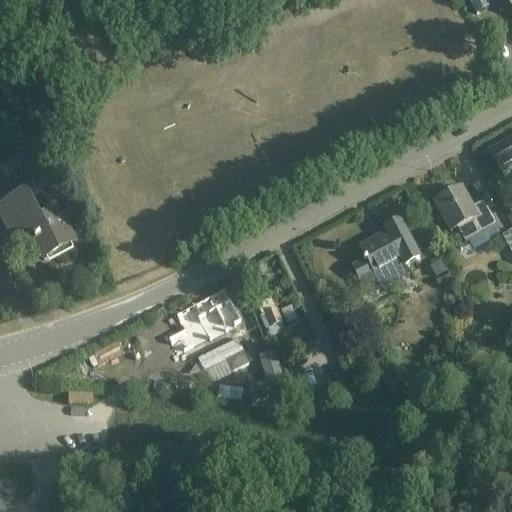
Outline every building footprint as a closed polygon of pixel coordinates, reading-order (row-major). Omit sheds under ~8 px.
[(466,0),(475,17),(490,9),(484,0),(466,0)] [(511,142),(490,155),(500,172),(502,175),(511,169),(511,142)] [(496,229),(493,223),(484,205),(473,211),(462,191),(435,206),(452,237),(462,231),(469,244),(496,229)] [(28,231),(44,261),(74,246),(57,215),(43,223),(28,194),(0,209),(0,211),(14,238),(28,231)] [(364,265),(353,271),(360,283),(364,281),(372,295),(406,277),(403,271),(405,270),(420,262),(420,261),(419,261),(401,226),(401,225),(400,224),(386,232),(388,236),(376,242),(360,251),(366,262),(363,263),(364,265)] [(511,232),(502,239),(511,257),(511,232)] [(174,322),(182,339),(196,331),(198,336),(238,316),(226,293),(186,314),(187,315),(174,322)] [(269,332),(272,338),(285,333),(276,313),(267,317),(273,330),(269,332)] [(237,342),(198,362),(210,386),(249,367),(237,342)] [(274,353),(260,358),(268,383),(251,388),(256,404),(287,394),(274,353)]
